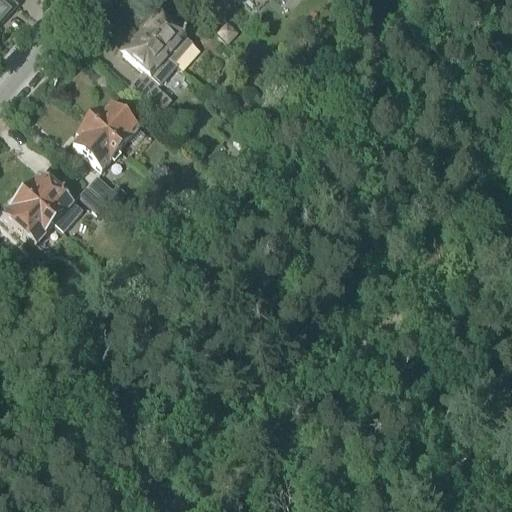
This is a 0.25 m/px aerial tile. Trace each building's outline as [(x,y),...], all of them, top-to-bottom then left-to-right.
[(0,0),(0,25),(3,22),(5,25),(10,20),(7,17),(15,8),(13,6),(5,0),(0,0)] [(195,31),(177,16),(166,28),(158,20),(140,41),(166,64),(173,70),(192,49),(184,43),(195,31)] [(228,48),(238,37),(227,26),(216,38),(228,48)] [(127,97),(157,122),(170,107),(155,94),(158,91),(159,91),(175,72),(173,70),(166,64),(140,41),(123,60),(144,78),(127,97)] [(260,146),(289,113),(272,99),(243,131),(260,146)] [(87,128),(120,157),(138,136),(110,110),(103,119),(98,115),(87,128)] [(101,178),(120,157),(87,128),(75,141),(80,145),(73,153),(101,178)] [(234,170),(218,155),(208,166),(223,181),(234,170)] [(19,202),(53,232),(53,231),(62,239),(81,218),(72,210),(40,181),(32,190),(31,189),(19,202)] [(87,192),(112,215),(126,200),(116,191),(111,196),(96,182),(87,192)] [(98,222),(107,212),(86,193),(76,203),(98,222)] [(178,209),(191,221),(200,209),(187,198),(178,209)] [(34,253),(53,232),(19,202),(19,203),(14,203),(9,210),(9,214),(8,215),(8,216),(2,224),(34,253)] [(186,227),(191,221),(178,209),(172,216),(186,227)] [(121,278),(115,284),(126,294),(132,288),(121,278)] [(123,294),(115,286),(106,295),(114,303),(123,294)]
